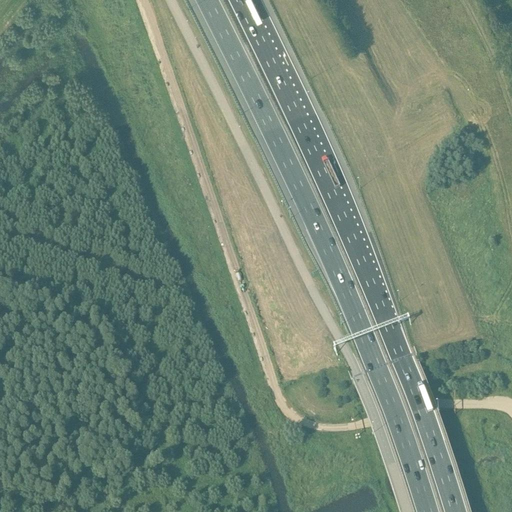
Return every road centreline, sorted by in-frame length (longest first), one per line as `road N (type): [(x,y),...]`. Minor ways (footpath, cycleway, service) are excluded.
road 1 (unclassified): [(406,511),(357,375),(168,0)]
road 2 (motorway): [(209,0),(315,217),(426,511)]
road 3 (motorway): [(453,511),(341,212),(239,0)]
